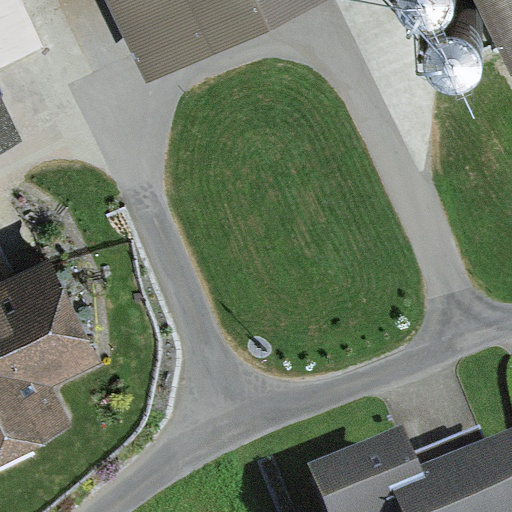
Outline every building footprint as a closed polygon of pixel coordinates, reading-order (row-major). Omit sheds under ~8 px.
[(115,0),(147,66),(282,0),(115,0)] [(511,0),(479,0),(511,66),(511,65),(511,0)] [(0,147),(38,129),(0,51),(0,147)] [(64,263),(0,296),(0,480),(79,439),(55,394),(116,362),(64,263)] [(424,444),(331,483),(342,511),(511,511),(511,452),(441,482),(424,444)]
